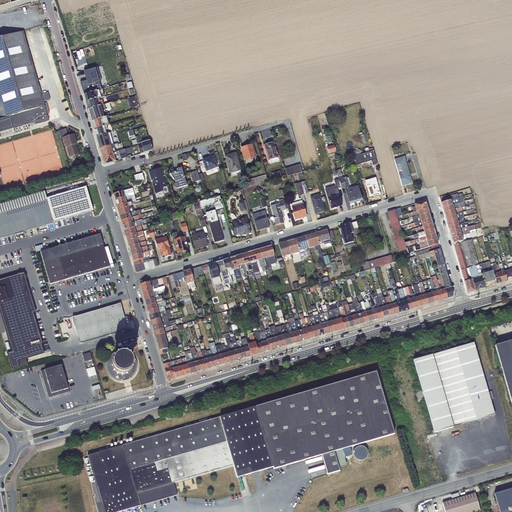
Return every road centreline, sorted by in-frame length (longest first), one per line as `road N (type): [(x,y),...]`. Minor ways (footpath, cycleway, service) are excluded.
road 1 (residential): [(434,203),(428,194),(132,279)]
road 2 (secondary): [(464,307),(250,369)]
road 3 (unclassified): [(100,172),(286,123)]
road 4 (unclassified): [(100,172),(47,0)]
road 5 (secondary): [(15,447),(166,402)]
road 6 (unclassified): [(511,468),(364,511)]
